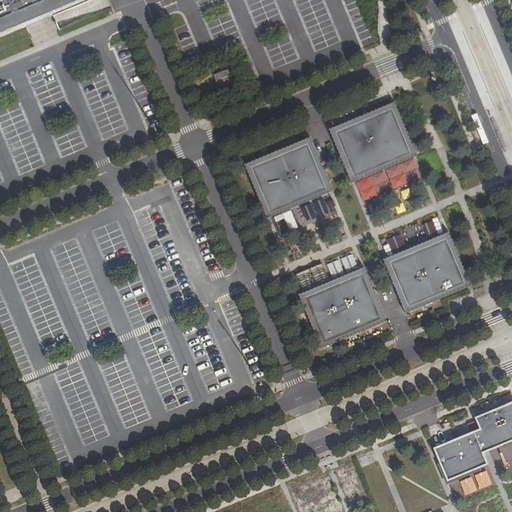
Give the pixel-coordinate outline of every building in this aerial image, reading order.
[(0,0),(0,32),(77,0),(0,0)] [(217,88),(232,82),(227,70),(212,76),(217,88)] [(354,178),(412,154),(392,108),(334,132),(354,178)] [(269,214),(327,190),(308,143),(250,167),(269,214)] [(272,217),(279,235),(296,228),(289,210),(272,217)] [(408,309),(466,285),(447,239),(389,263),(408,309)] [(351,332),(381,320),(362,273),(332,286),(351,332)] [(323,344),(351,332),(332,286),(304,298),(323,344)] [(484,454),(511,441),(511,402),(475,418),(479,429),(433,448),(447,482),(488,465),(484,454)]
